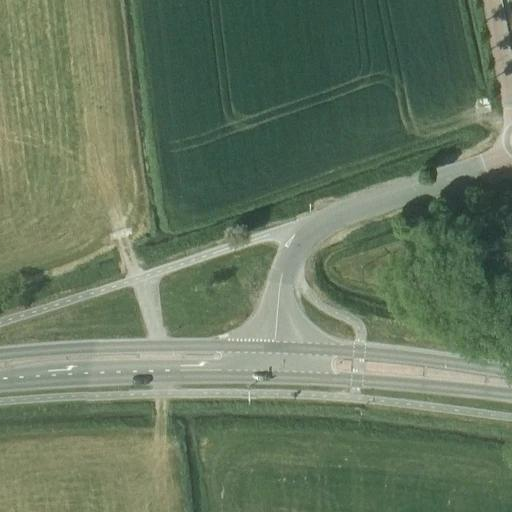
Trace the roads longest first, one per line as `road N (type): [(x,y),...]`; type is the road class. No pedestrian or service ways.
road 1 (tertiary): [(511,150),(297,237),(276,302),(274,347)]
road 2 (primary): [(0,385),(274,376)]
road 3 (primary): [(274,347),(0,355)]
road 4 (primary): [(511,372),(274,347)]
road 5 (primary): [(274,376),(511,393)]
